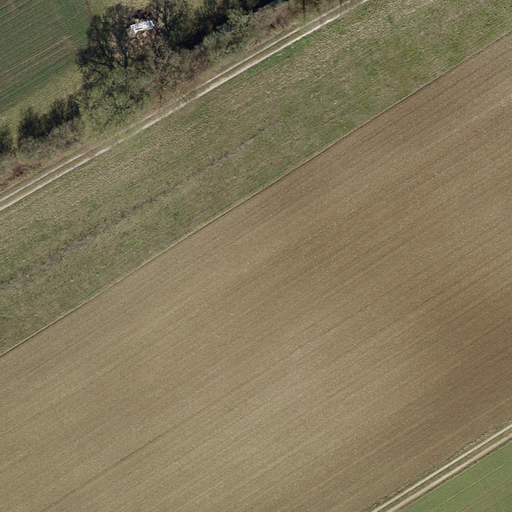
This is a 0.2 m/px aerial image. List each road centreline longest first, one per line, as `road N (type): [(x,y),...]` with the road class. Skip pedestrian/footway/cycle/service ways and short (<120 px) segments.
road 1 (track): [(356,0),(0,205)]
road 2 (track): [(386,511),(511,432)]
